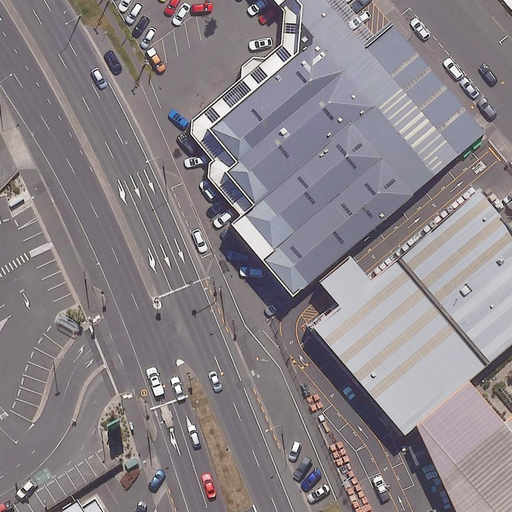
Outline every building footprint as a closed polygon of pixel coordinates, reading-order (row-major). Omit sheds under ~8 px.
[(376,33),(346,0),(272,0),(279,8),(281,7),(285,11),(283,44),(268,58),(255,56),(245,65),(244,77),(195,119),(192,136),(215,160),(211,178),(244,216),(230,228),(294,300),(486,131),(393,19),(376,33)] [(511,0),(503,0),(511,10),(511,0)] [(395,422),(408,437),(418,423),(511,342),(511,230),(477,191),(374,279),(354,256),(322,283),(342,307),(316,329),(395,422)] [(458,511),(511,511),(511,342),(418,423),(458,511)] [(104,511),(95,496),(83,504),(78,497),(54,511),(104,511)]
